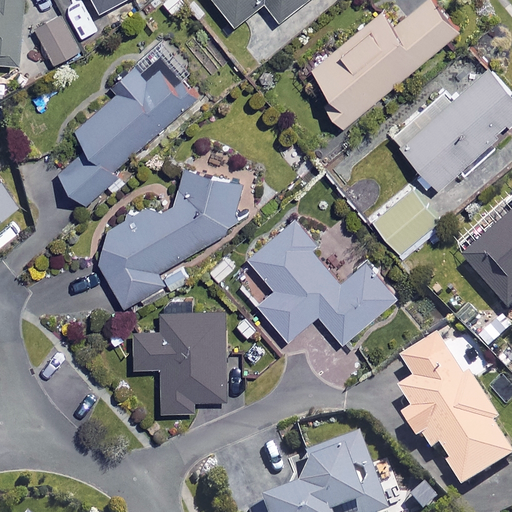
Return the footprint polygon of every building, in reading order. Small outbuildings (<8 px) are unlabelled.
[(19,0),(0,0),(0,58),(15,60),(19,0)] [(298,0),(219,0),(234,19),(258,0),(266,0),(279,15),(298,0)] [(457,25),(436,0),(417,0),(394,19),(382,4),(311,62),(333,88),(323,96),(343,119),(457,25)] [(81,45),(63,9),(36,23),(54,59),(81,45)] [(199,91),(156,41),(112,78),(119,87),(75,125),(90,142),(60,168),(85,198),(118,170),(113,164),(199,91)] [(511,116),(511,86),(490,61),(451,95),(443,85),(392,129),(437,181),(511,116)] [(185,162),(178,195),(161,204),(156,196),(104,224),(109,232),(93,240),(124,299),(168,275),(161,261),(227,226),(240,175),(185,162)] [(441,217),(415,183),(374,215),(401,249),(441,217)] [(451,243),(508,308),(511,304),(511,188),(507,185),(499,187),(496,194),(499,201),(451,243)] [(0,188),(0,207),(9,202),(0,188)] [(317,243),(294,216),(249,253),(274,283),(256,298),(287,335),(318,309),(342,338),(396,293),(362,253),(337,274),(313,246),(317,243)] [(225,305),(163,305),(163,325),(134,326),(135,361),(161,360),(162,405),(195,404),(195,394),(226,393),(225,305)] [(412,406),(400,413),(417,438),(421,435),(431,451),(438,447),(462,485),(511,453),(511,451),(491,419),(499,414),(469,366),(461,371),(438,334),(401,357),(413,376),(398,385),(412,406)] [(375,511),(385,509),(356,433),(284,461),(291,480),(249,495),(255,511),(375,511)]
